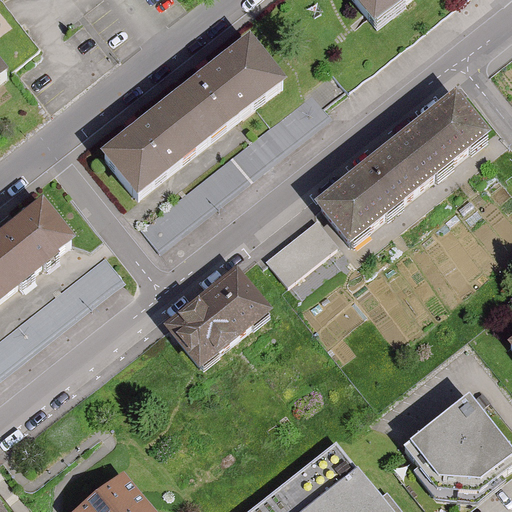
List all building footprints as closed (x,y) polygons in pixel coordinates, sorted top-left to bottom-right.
[(418,0),(347,0),(375,35),(418,0)] [(101,160),(141,211),(284,99),(244,48),(101,160)] [(0,91),(11,83),(0,70),(0,91)] [(317,214),(351,256),(487,145),(456,104),(317,214)] [(0,235),(0,315),(76,257),(37,206),(0,235)] [(165,330),(204,379),(272,324),(233,275),(165,330)] [(511,331),(502,339),(511,350),(511,331)] [(511,457),(469,404),(404,455),(437,497),(479,501),(511,475),(511,457)] [(252,511),(385,511),(335,448),(252,511)] [(147,511),(120,478),(76,511),(147,511)]
